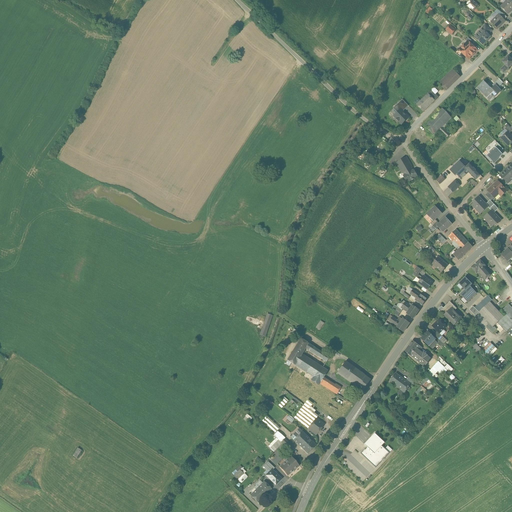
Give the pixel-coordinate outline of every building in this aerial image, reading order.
[(478,5),(472,0),(468,5),(474,10),(478,5)] [(507,0),(501,7),(508,14),(511,9),(511,2),(509,0),(507,0)] [(499,15),(491,22),(497,28),(505,21),(504,20),(500,16),(499,15)] [(492,30),(485,24),(483,27),(490,33),(492,30)] [(455,30),(450,26),(447,30),(452,34),(455,30)] [(488,35),(483,30),(481,33),(479,35),(477,35),(475,38),(483,45),(490,36),(488,35)] [(467,42),(461,49),(461,50),(464,53),(464,54),(468,58),(469,58),(471,56),(472,56),(474,53),(476,51),(476,50),(472,45),(468,42),(467,42)] [(505,65),(500,70),(504,73),(511,64),(511,59),(508,56),(502,62),(505,65)] [(453,69),(439,83),(446,91),(460,77),(453,69)] [(499,79),(495,83),(499,87),(503,83),(499,79)] [(492,89),(483,81),(477,88),(489,99),(492,96),(494,98),(501,91),(495,85),(492,89)] [(436,94),(432,90),(428,94),(435,101),(439,97),(436,94)] [(428,94),(416,105),(423,112),(435,101),(428,94)] [(409,106),(402,100),(395,107),(399,112),(401,109),(403,111),(409,106)] [(399,112),(394,116),(402,124),(409,117),(403,111),(401,109),(399,112)] [(442,109),(436,116),(444,125),(445,124),(451,118),(442,109)] [(433,118),(425,127),(434,136),(439,130),(447,138),(450,134),(444,129),(447,126),(445,124),(444,125),(436,116),(433,118)] [(511,136),(508,132),(501,138),(508,146),(511,142),(511,136)] [(495,146),(500,152),(503,149),(497,143),(494,146),(495,146)] [(502,154),(500,152),(495,146),(489,152),(490,153),(487,156),(493,162),(502,154)] [(406,157),(396,163),(403,176),(414,170),(406,157)] [(470,164),(464,157),(459,162),(464,167),(466,166),(467,167),(470,164)] [(457,166),(449,173),(452,176),(455,173),(456,174),(464,167),(459,162),(456,165),(457,166)] [(470,164),(467,167),(466,166),(464,167),(468,172),(476,180),(481,175),(470,164)] [(464,167),(456,174),(461,179),(468,172),(464,167)] [(403,176),(407,183),(411,180),(414,179),(418,177),(414,170),(403,176)] [(511,179),(511,176),(506,170),(500,175),(503,179),(507,183),(508,183),(511,179)] [(446,180),(441,175),(436,179),(441,185),(446,180)] [(455,180),(448,187),(453,192),(460,185),(455,180)] [(498,181),(488,190),(489,192),(494,198),(495,198),(500,193),(502,195),(507,192),(498,181)] [(494,198),(489,192),(485,195),(490,200),(491,201),(494,198)] [(486,204),(479,197),(474,202),(475,203),(472,205),(480,214),(488,207),(488,206),(486,204)] [(490,200),(486,204),(488,206),(488,207),(490,209),(494,204),(491,201),(490,200)] [(494,204),(490,209),(492,211),(494,213),(498,209),(494,204)] [(436,207),(428,213),(431,216),(430,218),(433,221),(435,219),(438,216),(441,213),(436,207)] [(492,211),(484,218),(492,226),(495,224),(496,225),(501,220),(494,213),(492,211)] [(439,224),(437,226),(443,232),(447,228),(446,228),(451,224),(446,218),(439,224)] [(469,243),(456,230),(449,237),(453,241),(452,242),(453,243),(452,244),(458,250),(453,255),(459,260),(472,247),(469,243)] [(442,236),(438,240),(442,244),(446,240),(442,236)] [(431,246),(427,251),(431,255),(436,250),(431,246)] [(510,246),(501,254),(507,262),(511,257),(511,252),(510,250),(511,248),(510,246)] [(438,257),(432,264),(440,271),(443,268),(444,270),(448,265),(438,257)] [(480,260),(477,263),(476,262),(475,264),(471,267),(477,274),(478,273),(485,267),(486,266),(482,261),(480,260)] [(485,267),(478,273),(484,281),(491,274),(485,267)] [(433,283),(423,276),(418,283),(427,290),(433,283)] [(472,285),(465,278),(459,283),(465,290),(466,290),(470,287),(472,285)] [(467,301),(476,293),(470,287),(466,290),(465,290),(461,294),(467,301)] [(410,297),(404,292),(405,290),(403,289),(400,293),(408,299),(410,297)] [(420,295),(413,290),(410,294),(417,299),(420,295)] [(427,299),(421,294),(420,295),(417,299),(416,301),(422,306),(427,299)] [(488,296),(475,308),(479,312),(490,302),(492,300),(488,296)] [(412,307),(405,302),(403,305),(401,308),(408,313),(407,314),(413,319),(416,315),(417,313),(419,310),(413,305),(412,307)] [(450,302),(444,308),(442,306),(439,310),(440,311),(454,325),(461,318),(454,311),(457,309),(450,302)] [(490,302),(479,312),(479,313),(489,323),(486,326),(493,333),(497,329),(494,326),(497,323),(504,317),(490,302)] [(511,307),(508,304),(502,310),(506,315),(506,314),(511,320),(511,307)] [(475,308),(473,306),(469,310),(475,316),(479,313),(479,312),(475,308)] [(267,314),(260,335),(265,337),(272,316),(267,314)] [(504,317),(497,323),(506,332),(511,325),(511,320),(506,314),(506,315),(504,317)] [(468,316),(463,320),(467,324),(472,320),(468,316)] [(397,320),(393,317),(389,321),(397,327),(403,319),(399,317),(397,320)] [(397,327),(403,332),(406,329),(407,327),(410,324),(403,319),(397,327)] [(440,319),(433,326),(437,331),(439,333),(446,326),(440,319)] [(435,339),(428,332),(421,338),(432,349),(438,343),(436,342),(435,340),(435,339)] [(301,339),(287,360),(295,365),(302,354),(305,348),(308,344),(301,339)] [(422,348),(413,341),(405,351),(411,356),(424,367),(431,359),(420,350),(422,348)] [(477,352),(481,348),(474,342),(470,346),(477,352)] [(482,351),(487,357),(496,349),(490,343),(482,351)] [(329,357),(308,344),(305,348),(307,349),(306,350),(308,352),(308,350),(326,362),(329,357)] [(328,371),(302,354),(295,365),(313,377),(311,380),(318,385),(319,383),(323,378),(328,371)] [(371,379),(346,361),(337,373),(363,391),(371,379)] [(447,363),(444,367),(450,372),(453,369),(447,363)] [(405,380),(396,373),(389,381),(398,388),(405,380)] [(432,381),(427,377),(421,383),(426,387),(432,381)] [(335,385),(323,378),(319,383),(331,391),(335,385)] [(405,380),(398,388),(400,390),(405,393),(411,384),(406,381),(405,380)] [(335,385),(331,391),(337,394),(341,387),(335,384),(335,385)] [(424,388),(421,386),(415,393),(417,395),(424,388)] [(284,397),(277,404),(281,408),(288,401),(284,397)] [(308,400),(294,418),(308,429),(316,418),(318,416),(314,412),(315,410),(310,407),(313,404),(308,400)] [(279,428),(266,416),(262,421),(275,433),(279,428)] [(316,418),(308,429),(316,435),(324,425),(316,418)] [(316,445),(302,432),(299,429),(293,435),(296,438),(294,440),(308,454),(316,445)] [(385,443),(375,433),(365,444),(367,447),(368,448),(367,449),(366,448),(361,453),(376,468),(390,453),(382,446),(385,443)] [(292,446),(284,439),(281,442),(290,449),(292,446)] [(277,441),(270,448),(274,452),(281,445),(277,441)] [(81,451),(77,448),(73,456),(77,458),(81,451)] [(288,460),(280,467),(287,476),(299,466),(291,457),(288,460)] [(268,462),(265,465),(266,465),(271,470),(272,470),(275,468),(268,462)] [(266,475),(276,485),(281,479),(272,470),(271,470),(266,465),(265,465),(263,467),(267,470),(267,471),(268,470),(270,472),(266,475)] [(240,470),(234,476),(238,480),(244,474),(240,470)] [(264,482),(250,495),(258,503),(272,489),(264,482)]
